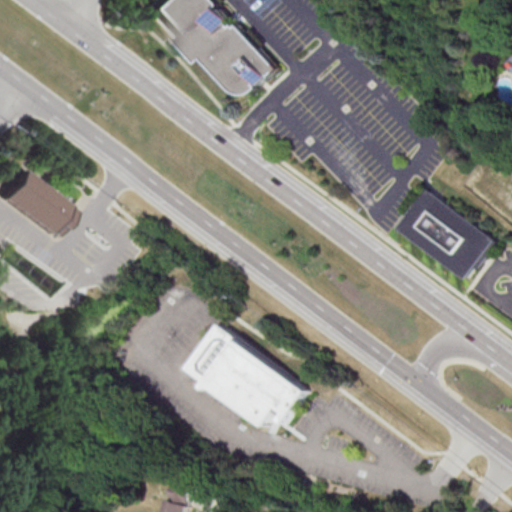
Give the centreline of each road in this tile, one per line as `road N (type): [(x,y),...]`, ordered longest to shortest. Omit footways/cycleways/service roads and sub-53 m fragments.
road 1 (primary): [(24,83),(511,454)]
road 2 (primary): [(468,337),(35,0)]
